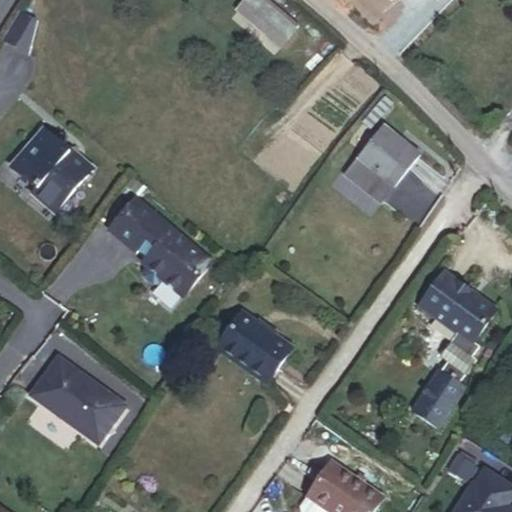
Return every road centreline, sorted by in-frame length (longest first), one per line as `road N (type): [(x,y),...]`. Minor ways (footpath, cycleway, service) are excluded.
road 1 (residential): [(480,167),(240,511)]
road 2 (residential): [(319,0),(480,167)]
road 3 (residential): [(0,285),(44,315),(0,378)]
